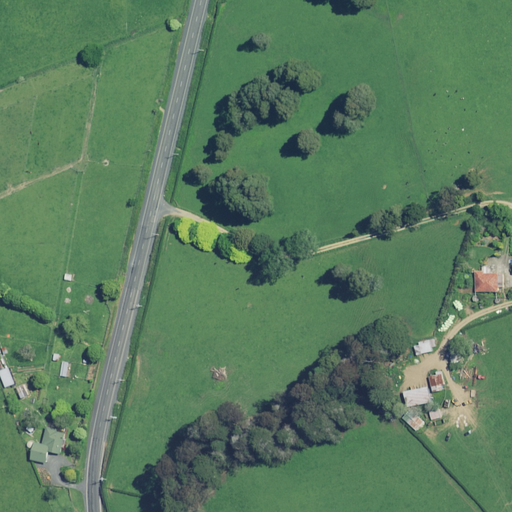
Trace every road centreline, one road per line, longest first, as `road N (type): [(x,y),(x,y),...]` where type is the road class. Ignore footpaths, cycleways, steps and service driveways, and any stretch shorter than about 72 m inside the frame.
road 1 (tertiary): [(202,0),(97,435),(94,511)]
road 2 (track): [(511,205),(481,202),(292,252),(152,205)]
